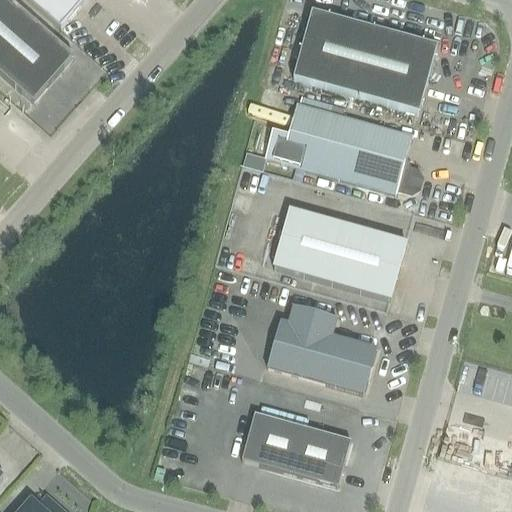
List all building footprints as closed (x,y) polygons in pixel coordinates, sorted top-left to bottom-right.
[(73,60),(3,0),(0,0),(0,78),(32,106),(73,60)] [(21,0),(59,32),(87,0),(21,0)] [(418,118),(437,50),(311,16),(292,83),(418,118)] [(272,136),(265,163),(396,199),(397,195),(411,199),(418,194),(421,183),(417,175),(409,173),(405,166),(412,141),(296,109),(288,140),(272,136)] [(273,273),(390,305),(406,246),(289,215),(273,273)] [(267,373),(363,399),(376,353),(332,341),(337,323),(293,310),(288,328),(280,326),(267,373)] [(350,445),(254,418),(241,464),(337,491),(350,445)] [(57,511),(46,502),(36,511),(33,509),(29,511),(57,511)]
